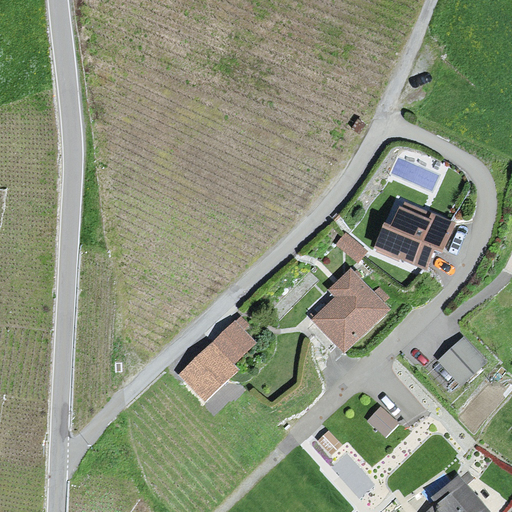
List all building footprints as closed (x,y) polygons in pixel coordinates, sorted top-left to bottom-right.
[(398,229),(392,226),(383,250),(430,268),(438,248),(447,251),(458,225),(407,206),(398,229)] [(345,234),(333,245),(351,265),(363,253),(345,234)] [(389,309),(351,269),(330,289),(338,297),(316,318),(346,350),(389,309)] [(241,319),(182,374),(206,400),(238,371),(232,365),(256,343),(242,328),(246,325),(241,319)] [(463,341),(443,359),(464,382),(484,363),(463,341)] [(397,424),(382,409),(371,419),(386,434),(397,424)] [(488,511),(462,479),(436,499),(441,505),(432,511),(488,511)]
